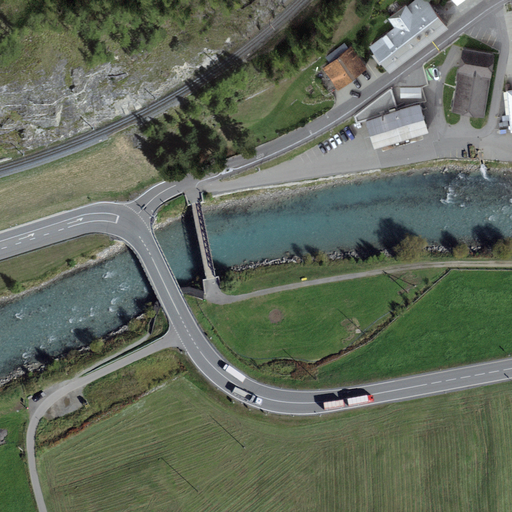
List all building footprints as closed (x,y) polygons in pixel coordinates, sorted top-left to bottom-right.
[(388,18),(395,27),(369,46),(389,73),(449,29),(427,0),(414,0),(407,6),(406,5),(388,18)] [(330,63),(323,69),(339,90),(368,69),(351,46),(349,48),(345,43),(325,57),(330,63)] [(462,50),(458,74),(491,79),(495,56),(462,50)] [(491,79),(458,74),(451,113),(484,118),(491,79)] [(423,99),(423,84),(401,84),(401,99),(423,99)] [(366,121),(371,136),(424,120),(420,105),(366,121)] [(428,133),(424,120),(371,136),(375,150),(428,133)]
